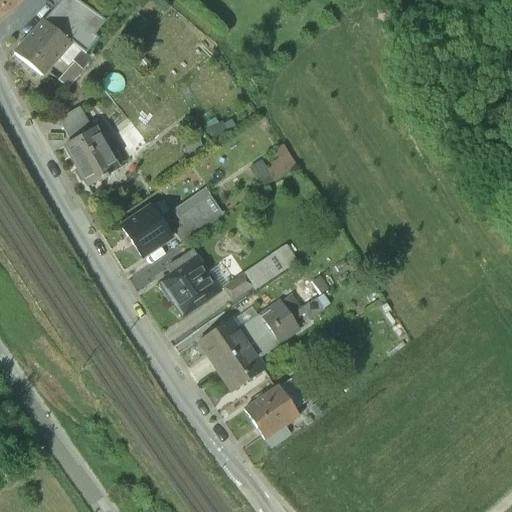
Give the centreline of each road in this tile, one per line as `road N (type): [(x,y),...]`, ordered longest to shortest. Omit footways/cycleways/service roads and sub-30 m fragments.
road 1 (residential): [(267,511),(178,394),(0,85)]
road 2 (residential): [(102,511),(0,362)]
road 3 (track): [(511,113),(415,0)]
